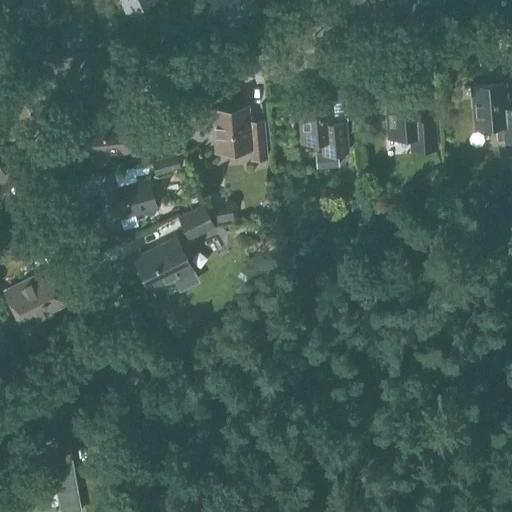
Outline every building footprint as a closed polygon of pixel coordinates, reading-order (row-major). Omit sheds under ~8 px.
[(6,0),(14,18),(15,17),(11,7),(24,1),(31,15),(37,12),(53,48),(54,48),(46,30),(70,19),(62,1),(62,0),(6,0)] [(118,0),(125,12),(132,8),(137,10),(139,5),(150,0),(118,0)] [(213,0),(216,4),(213,6),(211,7),(210,8),(209,10),(208,12),(208,14),(207,16),(207,18),(208,19),(208,20),(216,36),(238,26),(233,17),(260,4),(257,0),(213,0)] [(406,0),(375,0),(376,14),(407,11),(406,0)] [(497,141),(511,139),(511,107),(507,108),(505,82),(472,85),(475,126),(495,124),(497,141)] [(410,149),(437,147),(435,118),(421,119),(419,92),(384,94),(384,95),(386,95),(389,135),(387,135),(387,136),(409,134),(410,149)] [(322,153),(348,151),(345,121),(332,123),(330,98),(299,100),(302,140),(321,139),(322,153)] [(251,157),(266,156),(263,120),(248,121),(247,105),(212,108),(215,149),(250,146),(251,157)] [(107,158),(107,153),(130,151),(129,136),(153,133),(151,113),(126,115),(127,123),(88,126),(90,154),(92,154),(93,159),(96,163),(100,164),(105,162),(107,158)] [(152,161),(156,173),(180,166),(176,154),(152,161)] [(317,167),(338,166),(338,154),(316,154),(317,167)] [(108,188),(117,219),(156,208),(148,177),(108,188)] [(21,196),(7,203),(18,222),(31,215),(21,196)] [(179,216),(191,241),(215,229),(203,204),(179,216)] [(213,222),(224,221),(222,210),(212,211),(213,222)] [(180,287),(197,279),(176,237),(135,257),(151,289),(175,277),(180,287)] [(23,327),(38,320),(36,316),(64,302),(48,269),(47,270),(49,274),(33,282),(31,278),(5,290),(23,327)] [(58,486),(51,450),(34,453),(41,489),(58,486)]
